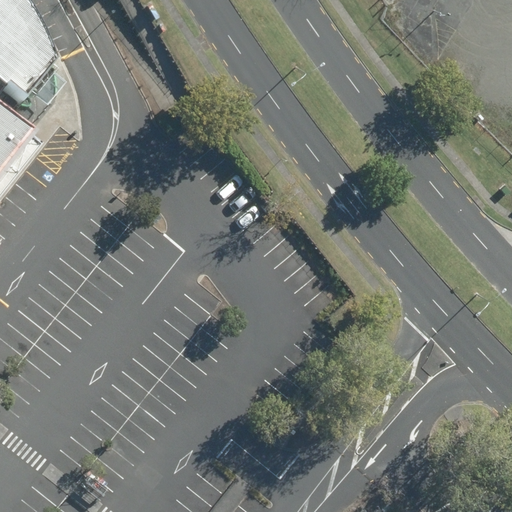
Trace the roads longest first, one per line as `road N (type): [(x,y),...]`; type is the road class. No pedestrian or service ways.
road 1 (secondary): [(511,388),(354,208),(204,0)]
road 2 (secondary): [(293,0),(436,190),(511,266)]
